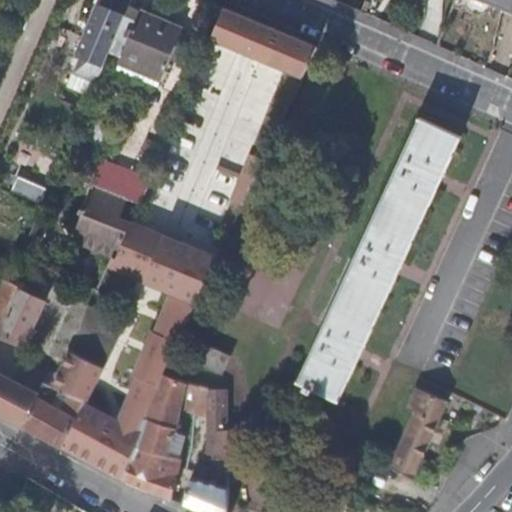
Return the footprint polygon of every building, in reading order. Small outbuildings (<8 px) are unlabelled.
[(127,5),(129,0),(101,0),(101,2),(98,0),(75,51),(79,53),(71,69),(93,81),(106,52),(127,5)] [(366,0),(364,7),(369,10),(373,2),(369,0),(366,0)] [(511,0),(487,0),(511,9),(511,0)] [(319,47),(322,41),(265,17),(229,2),(215,35),(251,50),(308,74),(319,47)] [(140,10),(127,5),(106,52),(120,58),(140,10)] [(182,28),(140,10),(120,58),(162,76),(182,28)] [(162,76),(120,58),(115,68),(158,87),(162,76)] [(93,81),(71,69),(68,77),(90,88),(93,81)] [(467,136),(421,114),(299,377),(306,382),(305,385),(311,389),(314,383),(345,400),(366,355),(406,268),(446,182),(467,136)] [(8,170),(3,183),(35,196),(41,183),(8,170)] [(134,217),(123,212),(129,198),(96,184),(85,207),(82,206),(76,217),(80,219),(70,242),(109,259),(110,256),(115,259),(134,217)] [(221,254),(134,217),(115,259),(110,256),(109,259),(173,290),(157,328),(153,327),(133,370),(137,372),(162,382),(166,372),(221,254)] [(4,279),(7,272),(0,269),(0,317),(14,283),(4,279)] [(47,296),(14,283),(0,317),(0,336),(22,347),(47,296)] [(117,338),(124,323),(94,309),(87,325),(117,338)] [(87,325),(75,351),(105,364),(117,338),(87,325)] [(210,344),(202,362),(221,370),(229,353),(210,344)] [(75,351),(70,349),(53,385),(58,388),(70,393),(88,399),(105,364),(75,351)] [(88,399),(63,447),(125,479),(162,382),(137,372),(119,415),(88,399)] [(187,381),(166,372),(162,382),(125,479),(172,500),(179,467),(181,457),(167,452),(181,408),(187,381)] [(0,373),(0,413),(7,417),(22,386),(0,373)] [(446,404),(452,391),(423,377),(409,406),(415,409),(393,453),(390,460),(412,471),(419,456),(431,434),(446,404)] [(38,394),(22,425),(63,447),(88,399),(70,393),(62,410),(50,404),(58,388),(53,385),(44,381),(38,394)] [(198,383),(187,381),(181,408),(195,410),(198,383)] [(226,388),(198,383),(195,410),(207,412),(206,427),(227,427),(226,388)] [(22,386),(7,417),(22,425),(38,394),(22,386)] [(227,460),(227,427),(206,427),(205,447),(198,446),(198,449),(210,452),(227,460)] [(227,511),(228,500),(227,460),(210,452),(198,449),(196,454),(215,460),(209,479),(191,475),(183,504),(206,511),(227,511)]
